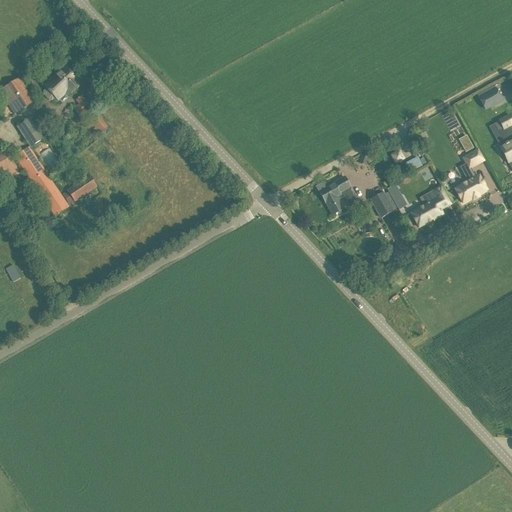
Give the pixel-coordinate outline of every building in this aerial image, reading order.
[(63,67),(44,86),(47,89),(44,91),(44,94),(49,101),(53,101),(56,98),(59,101),(65,95),(67,97),(80,85),(63,67)] [(0,107),(4,105),(6,107),(0,110),(0,113),(5,121),(34,102),(19,79),(0,91),(0,107)] [(493,85),(476,94),(485,110),(503,100),(503,96),(499,89),(496,87),(495,88),(493,85)] [(83,100),(73,109),(80,117),(90,108),(83,100)] [(511,124),(511,120),(510,116),(499,122),(503,129),(511,124)] [(98,117),(91,122),(100,134),(107,128),(98,117)] [(29,119),(17,128),(30,148),(43,139),(29,119)] [(505,146),(500,149),(502,152),(501,154),(504,160),(506,160),(508,163),(511,170),(511,142),(508,144),(507,143),(505,145),(505,146)] [(29,147),(14,157),(54,217),(68,207),(29,147)] [(461,186),(454,190),(462,204),(471,199),(472,201),(478,197),(477,196),(486,191),(479,177),(475,179),(470,169),(483,162),(477,151),(463,159),(466,165),(460,168),(467,182),(461,185),(461,186)] [(396,156),(400,166),(410,162),(406,152),(396,156)] [(359,162),(366,165),(368,158),(361,156),(359,162)] [(420,158),(407,165),(412,173),(429,164),(425,158),(421,160),(420,158)] [(14,164),(0,171),(0,180),(2,185),(20,175),(14,164)] [(69,194),(64,198),(68,203),(73,199),(75,202),(97,188),(89,176),(67,191),(69,194)] [(324,183),(317,187),(332,216),(344,210),(339,201),(343,199),(344,200),(346,199),(350,207),(357,204),(351,192),(347,194),(347,193),(352,191),(345,178),(327,188),(324,183)] [(391,189),(394,195),(400,192),(397,186),(391,189)] [(417,210),(410,214),(418,228),(442,215),(440,210),(450,205),(440,187),(432,192),(436,199),(417,209),(417,210)] [(382,194),(370,201),(380,219),(393,212),(382,194)] [(21,271),(13,275),(18,283),(25,279),(21,271)]
